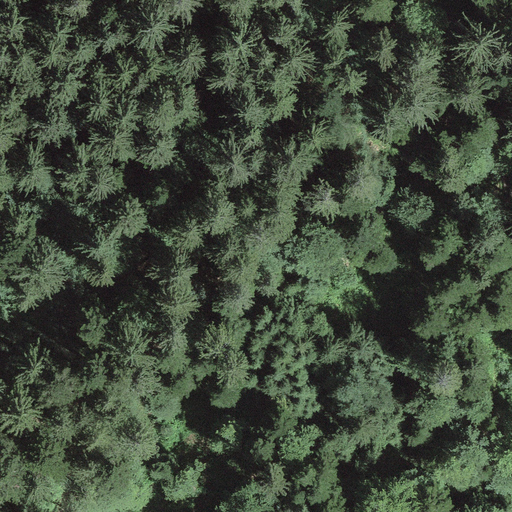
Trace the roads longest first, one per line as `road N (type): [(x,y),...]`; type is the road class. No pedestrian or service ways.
road 1 (track): [(205,0),(228,380),(194,479),(171,511)]
road 2 (track): [(433,0),(463,22),(477,51),(511,178)]
